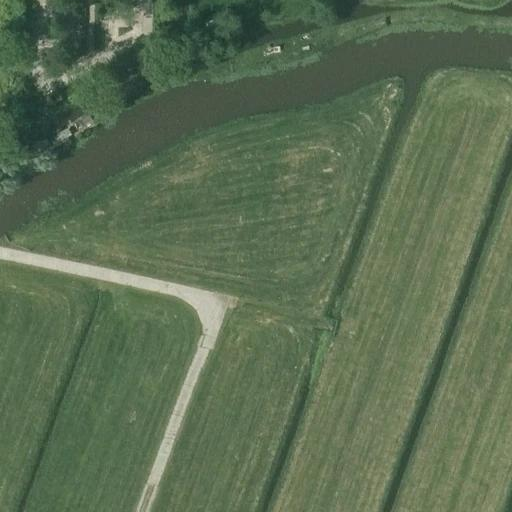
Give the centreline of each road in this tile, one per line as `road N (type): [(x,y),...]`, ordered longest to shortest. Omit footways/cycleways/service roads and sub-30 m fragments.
road 1 (track): [(0,254),(231,305),(211,336),(147,511)]
road 2 (track): [(231,305),(350,330)]
